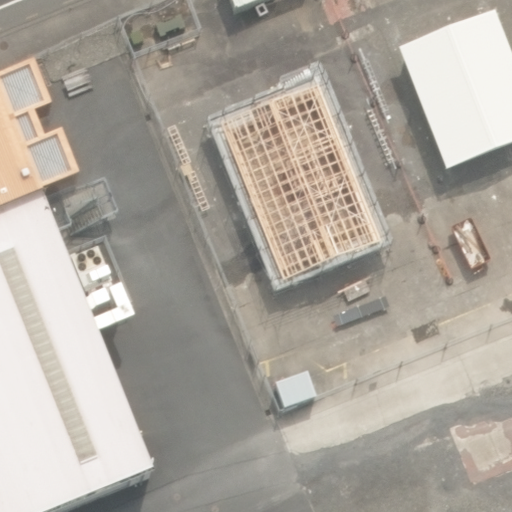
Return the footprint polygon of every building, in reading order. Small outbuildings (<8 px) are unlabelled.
[(224,0),(235,26),(297,0),(224,0)] [(511,17),(509,10),(405,50),(489,268),(511,259),(511,17)] [(33,79),(0,92),(0,511),(75,511),(154,480),(41,210),(81,193),(62,149),(44,156),(34,135),(53,127),(33,79)] [(321,86),(222,128),(310,339),(409,297),(321,86)] [(307,511),(348,511),(341,497),(307,511)]
